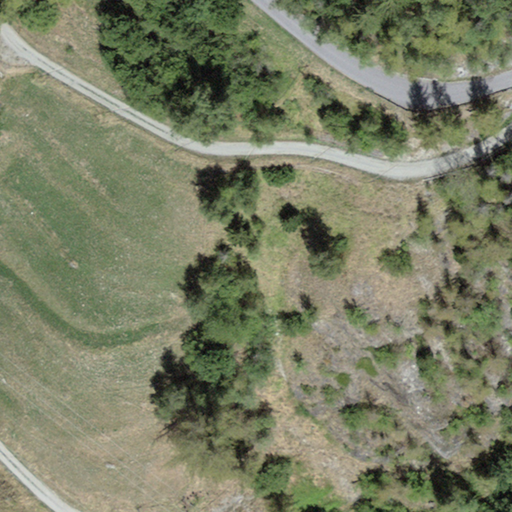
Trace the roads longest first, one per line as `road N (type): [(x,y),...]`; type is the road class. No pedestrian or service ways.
road 1 (track): [(511,130),(460,155),(394,170),(313,148),(199,145),(56,74),(21,44),(0,11)]
road 2 (unclassified): [(261,0),(333,56),(406,96),(511,75)]
